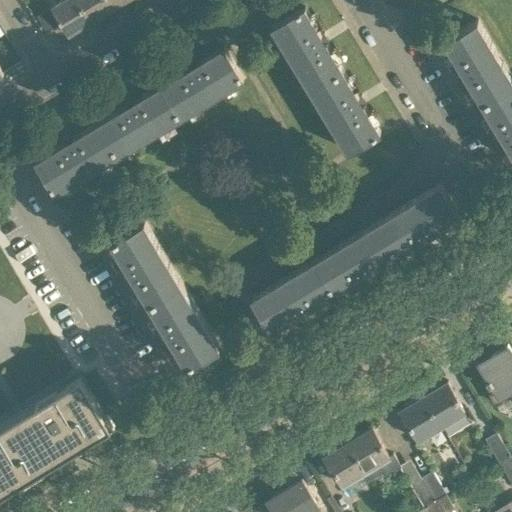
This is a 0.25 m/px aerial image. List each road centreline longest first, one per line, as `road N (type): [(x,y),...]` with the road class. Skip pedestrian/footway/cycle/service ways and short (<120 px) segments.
road 1 (secondary): [(98,511),(511,263)]
road 2 (residential): [(129,369),(0,153)]
road 3 (residential): [(459,157),(361,0)]
road 4 (residential): [(50,87),(199,0)]
